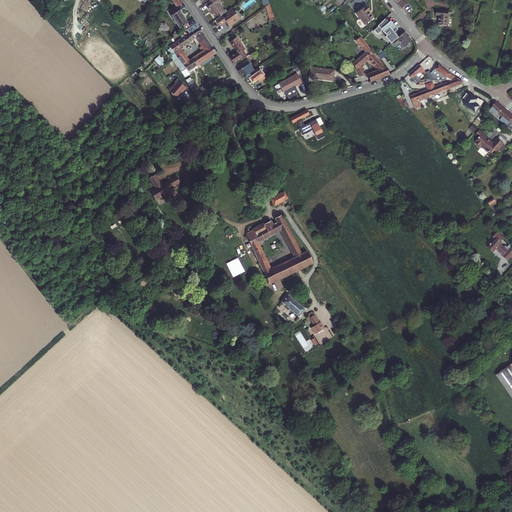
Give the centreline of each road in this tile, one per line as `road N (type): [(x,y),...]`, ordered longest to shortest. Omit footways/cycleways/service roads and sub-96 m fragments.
road 1 (residential): [(261,102),(243,124),(244,149),(268,204),(287,214),(314,253),(307,285),(333,333)]
road 2 (track): [(237,78),(196,98),(120,186),(102,233),(134,272)]
road 3 (residential): [(261,102),(284,107),(367,88),(429,48)]
road 4 (residential): [(186,0),(261,102)]
